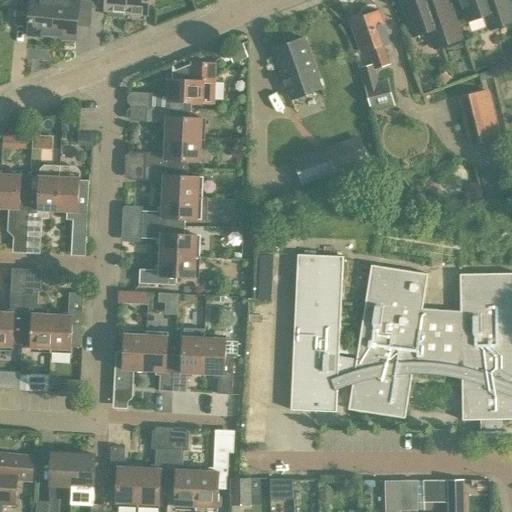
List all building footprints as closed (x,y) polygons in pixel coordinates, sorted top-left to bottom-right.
[(41,35),(51,36),(55,0),(17,0),(15,20),(29,21),(27,35),(41,37),(41,35)] [(67,0),(55,0),(51,36),(61,37),(61,39),(74,40),(77,11),(91,13),(92,0),(69,0),(67,0)] [(104,0),(103,10),(125,12),(126,0),(104,0)] [(126,0),(125,12),(130,13),(132,16),(140,17),(144,14),(147,14),(148,0),(126,0)] [(428,30),(435,48),(461,39),(453,14),(439,19),(432,0),(400,0),(413,36),(428,30)] [(511,21),(511,11),(508,0),(492,0),(460,0),(468,21),(484,15),(488,30),(500,26),(511,21)] [(362,18),(350,22),(360,52),(366,50),(375,70),(390,64),(383,44),(390,42),(379,12),(377,9),(373,7),(363,10),(361,14),(362,18)] [(320,89),(303,38),(272,49),(290,100),(320,89)] [(167,95),(148,94),(147,108),(184,110),(184,101),(214,102),(216,63),(191,62),(191,64),(172,71),(172,79),(168,79),(167,95)] [(395,105),(388,79),(364,85),(371,111),(395,105)] [(461,117),(469,147),(500,139),(488,89),(458,96),(463,117),(461,117)] [(166,123),(165,138),(200,140),(201,119),(183,118),(184,110),(147,108),(146,122),(166,123)] [(55,147),(55,134),(35,134),(35,147),(55,147)] [(79,134),(80,157),(93,157),(92,134),(79,134)] [(56,136),(56,148),(43,148),(43,159),(63,159),(64,136),(56,136)] [(359,136),(317,152),(326,177),(369,161),(359,136)] [(145,153),(144,167),(181,169),(181,160),(199,161),(200,140),(165,138),(164,154),(145,153)] [(43,210),(57,211),(60,166),(44,165),(40,169),(39,176),(30,176),(27,232),(41,233),(43,210)] [(60,166),(57,211),(73,212),(72,235),(86,235),(89,180),(79,180),(80,171),(76,167),(60,166)] [(163,181),(162,197),(207,199),(207,197),(198,196),(199,177),(181,176),(181,169),(144,167),(144,180),(163,181)] [(13,231),(27,232),(30,176),(1,174),(0,185),(0,207),(15,209),(13,231)] [(142,211),(142,225),(185,227),(185,219),(206,220),(207,199),(162,197),(161,212),(142,211)] [(160,239),(159,255),(195,257),(196,236),(184,235),(185,227),(142,225),(141,238),(160,239)] [(274,298),(275,254),(261,254),(261,298),(274,298)] [(195,257),(159,255),(159,270),(140,269),(139,283),(176,285),(176,277),(194,278),(195,257)] [(511,273),(460,275),(460,312),(422,309),(428,274),(371,266),(354,371),(342,375),(346,387),(352,385),(348,410),(405,419),(412,374),(425,374),(431,375),(437,375),(443,376),(449,377),(455,378),(462,379),(462,421),(481,421),(481,432),(477,432),(477,434),(506,433),(506,431),(502,431),(501,420),(511,419),(511,273)] [(14,287),(45,288),(45,268),(14,267),(14,287)] [(13,344),(21,345),(24,290),(11,289),(9,312),(0,311),(0,345),(13,346),(13,344)] [(120,304),(151,305),(152,290),(120,289),(120,304)] [(31,347),(51,348),(52,315),(37,314),(39,290),(24,290),(21,345),(31,345),(31,347)] [(52,315),(51,348),(70,349),(71,347),(80,347),(83,293),(69,292),(68,315),(52,315)] [(164,292),(163,312),(179,313),(180,293),(164,292)] [(129,370),(144,371),(146,336),(124,335),(123,353),(115,353),(113,388),(128,389),(129,370)] [(159,391),(172,391),(174,356),(166,355),(167,337),(146,336),(144,371),(160,371),(159,391)] [(187,372),(202,373),(204,339),(182,338),(181,356),(174,356),(172,391),(187,392),(187,372)] [(204,339),(202,373),(218,374),(217,393),(231,394),(232,358),(224,358),(225,340),(204,339)] [(22,389),(50,390),(51,374),(22,373),(22,389)] [(116,503),(138,504),(139,468),(124,468),(125,448),(111,448),(109,484),(117,484),(116,503)] [(160,487),(167,487),(169,450),(156,450),(155,469),(139,468),(138,504),(159,506),(160,487)] [(174,506),(196,507),(198,471),(182,470),(183,451),(169,450),(167,487),(175,487),(174,506)] [(198,471),(196,507),(218,508),(219,489),(226,490),(228,453),(214,452),(213,472),(198,471)] [(50,486),(49,496),(59,496),(59,486),(72,487),(74,455),(51,453),(50,486)] [(0,470),(0,511),(2,511),(3,504),(14,505),(16,479),(31,480),(33,457),(2,454),(0,470)] [(72,487),(71,496),(83,497),(94,498),(94,488),(96,456),(74,455),(72,487)] [(249,478),(230,478),(230,506),(250,505),(249,478)] [(270,499),(294,499),(294,479),(281,479),(270,479),(270,499)] [(423,480),(424,502),(448,502),(447,480),(423,480)] [(400,481),(385,481),(385,511),(400,511),(401,511),(400,481)] [(418,481),(400,481),(401,511),(418,511),(418,481)] [(35,511),(48,511),(49,502),(36,500),(35,511)]
